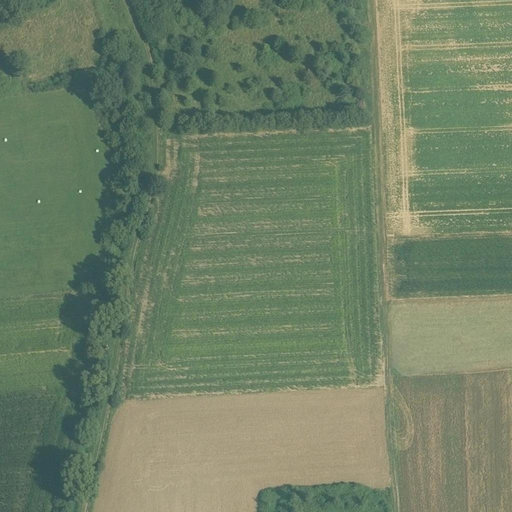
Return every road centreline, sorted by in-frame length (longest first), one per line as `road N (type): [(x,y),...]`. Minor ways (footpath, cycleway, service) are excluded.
road 1 (track): [(126,0),(152,72),(159,181),(135,257),(87,511)]
road 2 (track): [(375,0),(399,511)]
